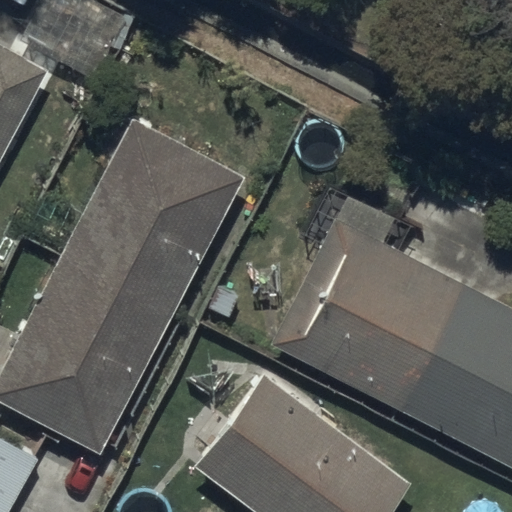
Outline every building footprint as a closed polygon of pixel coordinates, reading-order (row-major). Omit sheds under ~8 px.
[(131,7),(117,0),(31,0),(16,31),(98,73),(106,57),(126,66),(141,31),(123,23),(131,7)] [(0,125),(39,53),(0,31),(0,125)] [(235,159),(125,103),(0,346),(0,387),(93,435),(235,159)] [(511,292),(329,200),(266,326),(511,449),(511,292)] [(371,511),(405,467),(257,356),(189,446),(276,511),(371,511)] [(0,505),(33,445),(0,426),(0,505)]
